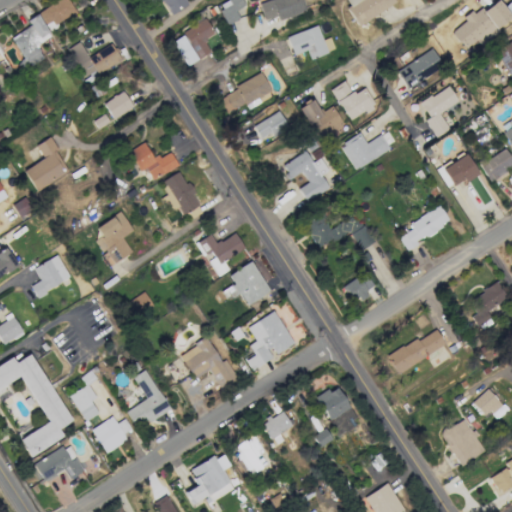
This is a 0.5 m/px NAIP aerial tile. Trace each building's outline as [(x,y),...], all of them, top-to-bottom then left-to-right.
[(47,28),(74,10),(67,0),(53,0),(36,12),(47,28)] [(188,3),(186,0),(149,0),(152,4),(158,0),(159,0),(169,15),(188,3)] [(222,0),(216,3),(225,24),(238,19),(234,10),(243,6),(240,0),(222,0)] [(266,0),(257,4),(262,20),(275,15),(277,20),(304,10),(300,0),(266,0)] [(392,0),(342,0),(355,25),(395,4),(392,0)] [(449,30),(465,52),(496,28),(496,27),(510,16),(497,0),(492,0),(473,15),(471,12),(449,30)] [(25,19),(29,26),(10,36),(26,67),(43,58),(35,44),(49,37),(37,13),(25,19)] [(195,58),(209,52),(203,39),(212,34),(205,19),(182,30),(195,58)] [(321,39),(316,25),(285,36),(292,55),(305,50),(309,59),(333,50),(329,37),(321,39)] [(185,66),(197,59),(181,34),(169,42),(185,66)] [(511,79),(511,38),(492,51),(511,80),(511,79)] [(109,43),(87,57),(77,41),(64,49),(85,81),(120,59),(109,43)] [(406,89),(441,66),(429,48),(394,71),(406,89)] [(222,113),(244,103),(246,109),(259,103),(257,97),(269,91),(261,74),(214,95),(222,113)] [(348,121),(374,105),(363,87),(351,94),(343,80),(329,89),(348,121)] [(457,101),(447,85),(418,102),(427,117),(423,120),(433,135),(446,127),(437,113),(457,101)] [(101,103),(111,120),(131,107),(122,91),(101,103)] [(315,139),(341,124),(330,105),(318,112),(311,99),(297,107),(315,139)] [(259,138),(269,132),(272,137),(287,128),(276,111),(251,125),(259,138)] [(107,122),(102,113),(91,121),(96,129),(107,122)] [(511,124),(501,130),(511,150),(511,124)] [(352,169),(388,149),(379,134),(363,142),(358,133),(338,145),(352,169)] [(67,171),(47,137),(34,145),(42,158),(21,171),(34,191),(67,171)] [(176,165),(168,150),(152,159),(142,142),(126,151),(138,171),(144,168),(150,180),(176,165)] [(487,181),(511,164),(511,161),(503,147),(477,163),(487,181)] [(327,188),(319,174),(326,170),(318,157),(310,162),(303,150),(279,165),(287,179),(299,171),(306,182),(296,188),(304,202),(327,188)] [(162,178),(180,214),(197,206),(180,170),(162,178)] [(18,217),(30,209),(23,197),(10,205),(18,217)] [(404,249),(447,221),(436,204),(407,224),(409,228),(396,237),(404,249)] [(131,230),(118,211),(94,227),(100,236),(93,240),(110,265),(130,251),(120,237),(131,230)] [(356,214),(328,228),(319,211),(300,220),(314,247),(330,239),(331,240),(348,232),(357,250),(371,243),(356,214)] [(208,234),(195,241),(214,276),(226,270),(221,260),(242,250),(233,232),(213,243),(208,234)] [(0,246),(0,275),(16,264),(3,245),(0,246)] [(68,278),(55,254),(31,268),(38,280),(28,286),(34,297),(68,278)] [(226,274),(231,284),(224,288),(228,296),(236,291),(244,305),(267,292),(249,260),(226,274)] [(366,295),(363,290),(371,286),(365,273),(340,285),(349,303),(366,295)] [(489,318),(485,311),(505,298),(495,282),(463,302),(477,325),(489,318)] [(150,305),(142,292),(127,300),(134,313),(150,305)] [(249,370),(272,357),(271,355),(291,344),(273,310),(245,326),(253,340),(246,344),(252,355),(243,359),(249,370)] [(21,332),(11,316),(0,322),(0,342),(1,344),(21,332)] [(444,345),(433,327),(384,356),(395,373),(444,345)] [(220,362),(205,337),(178,353),(192,378),(207,369),(218,388),(236,378),(225,359),(220,362)] [(46,422),(17,438),(27,456),(61,437),(57,429),(69,422),(29,352),(13,362),(10,357),(0,362),(0,386),(19,375),(46,422)] [(168,409),(144,369),(131,377),(144,398),(123,411),(134,429),(168,409)] [(94,397),(86,384),(67,394),(82,421),(96,413),(89,400),(94,397)] [(315,395),(334,436),(355,426),(337,385),(315,395)] [(470,403),(484,418),(499,403),(485,388),(470,403)] [(89,429),(104,453),(125,439),(122,433),(129,428),(123,418),(115,423),(110,415),(89,429)] [(311,435),(316,446),(330,440),(324,429),(311,435)] [(261,468),(255,455),(262,452),(253,435),(232,446),(247,475),(261,468)] [(31,462),(41,481),(62,469),(67,479),(82,471),(67,443),(31,462)] [(187,469),(195,485),(184,491),(190,503),(202,498),(205,503),(231,490),(213,455),(187,469)] [(228,479),(233,476),(219,456),(214,459),(228,479)] [(511,486),(511,458),(503,462),(505,467),(487,476),(496,494),(511,486)] [(396,511),(401,510),(386,483),(362,496),(371,511),(396,511)] [(174,511),(164,495),(152,502),(157,511),(174,511)]
